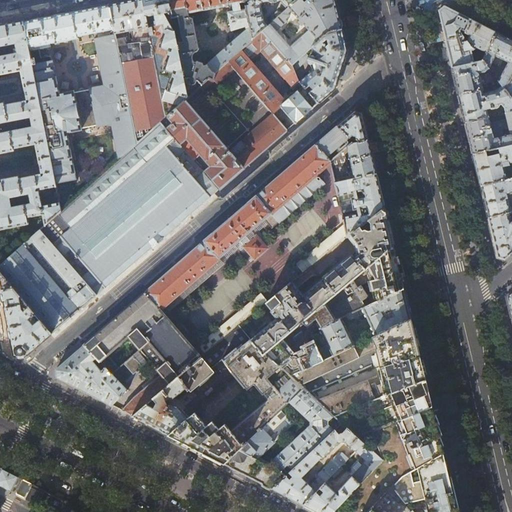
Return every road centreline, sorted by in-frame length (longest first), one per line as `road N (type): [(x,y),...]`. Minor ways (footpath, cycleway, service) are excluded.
road 1 (tertiary): [(285,511),(0,363)]
road 2 (secondary): [(386,9),(460,312)]
road 3 (secondary): [(460,312),(508,511)]
road 4 (tertiary): [(0,422),(172,511)]
